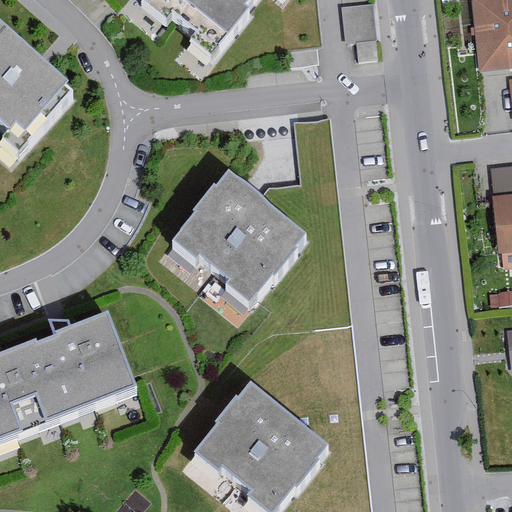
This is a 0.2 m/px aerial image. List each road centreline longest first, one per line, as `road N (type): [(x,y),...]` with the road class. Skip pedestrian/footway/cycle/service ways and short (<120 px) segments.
road 1 (residential): [(424,159),(455,490)]
road 2 (residential): [(127,111),(416,82)]
road 3 (residential): [(0,286),(81,240),(109,202),(127,111)]
road 4 (residential): [(55,0),(104,59),(127,111)]
